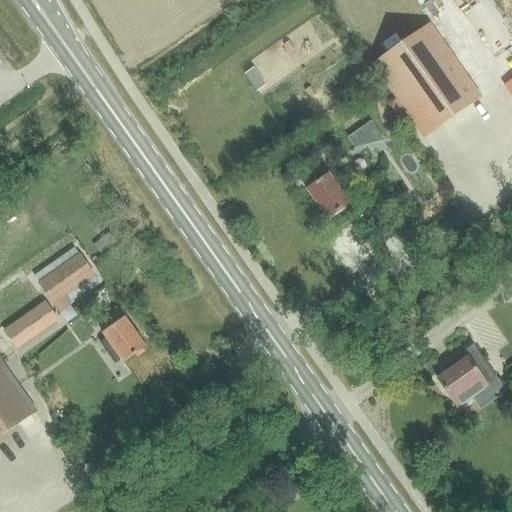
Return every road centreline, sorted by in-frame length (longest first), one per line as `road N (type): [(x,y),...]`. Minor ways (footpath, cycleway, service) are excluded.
road 1 (secondary): [(393,511),(99,94)]
road 2 (secondary): [(21,0),(88,91),(99,94)]
